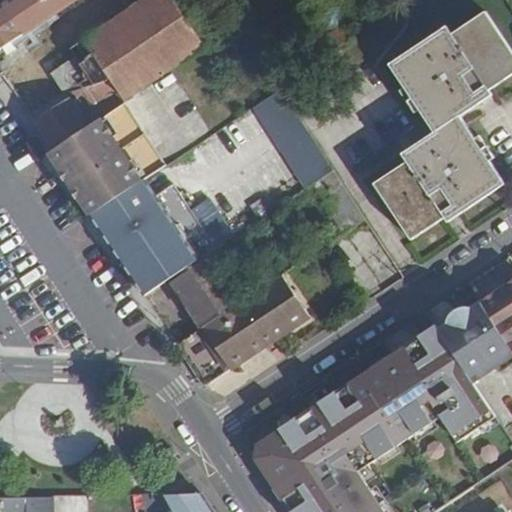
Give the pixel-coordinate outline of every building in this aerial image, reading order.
[(14,41),(76,0),(6,0),(0,4),(0,49),(7,45),(14,41)] [(127,100),(204,47),(206,50),(222,39),(197,0),(148,0),(145,2),(143,0),(125,0),(124,1),(131,12),(97,34),(96,36),(73,52),(76,58),(51,74),(19,97),(32,117),(68,94),(103,87),(112,83),(119,93),(81,119),(87,128),(127,100)] [(485,87),(511,68),(511,52),(483,7),(448,31),(445,27),(390,63),(433,131),(400,152),(407,162),(374,184),(411,242),(445,220),(448,224),(505,187),(460,117),(491,96),(485,87)] [(19,47),(14,41),(7,45),(11,52),(19,47)] [(279,90),(317,64),(308,50),(269,75),(279,90)] [(81,119),(119,93),(112,83),(103,87),(68,94),(32,117),(54,150),(87,128),(81,119)] [(169,163),(127,100),(87,128),(54,150),(49,154),(90,214),(169,163)] [(332,170),(290,108),(257,130),(299,193),(313,183),(332,170)] [(170,280),(215,249),(172,183),(179,178),(169,163),(90,214),(145,297),(170,280)] [(365,220),(332,170),(313,183),(345,233),(365,220)] [(240,303),(213,263),(231,250),(226,242),(215,249),(170,280),(200,329),(240,303)] [(205,386),(310,316),(282,275),(240,303),(200,329),(177,345),(205,386)] [(511,283),(508,286),(511,291),(511,296),(503,303),(496,294),(481,304),(511,349),(511,283)] [(511,354),(511,349),(481,304),(440,331),(473,380),(511,354)] [(391,470),(475,415),(427,343),(344,398),(391,470)] [(408,496),(491,440),(475,415),(391,470),(408,496)] [(326,511),(356,493),(332,456),(324,461),(317,451),(332,439),(317,416),(275,444),(273,461),(307,511),(326,511)] [(369,511),(356,493),(326,511),(369,511)] [(211,511),(200,495),(147,495),(148,511),(175,510),(175,511),(211,511)] [(0,511),(0,510),(28,510),(28,496),(0,496),(0,511)] [(54,511),(54,496),(28,496),(28,510),(28,511),(54,511)]
